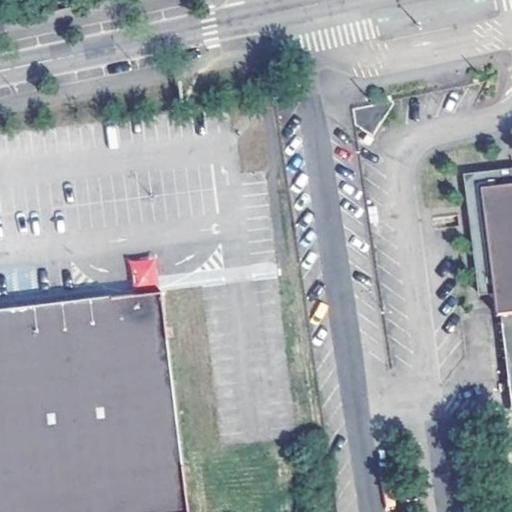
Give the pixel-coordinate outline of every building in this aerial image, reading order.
[(406,100),(394,101),(395,109),(399,113),(407,104),(406,100)] [(394,101),(353,108),(356,124),(368,136),(374,130),(380,135),(399,113),(395,109),(394,101)] [(478,185),(511,180),(511,167),(461,173),(476,293),(490,291),(478,185)] [(493,315),(500,314),(511,312),(511,180),(478,185),(490,291),(493,315)] [(155,257),(130,259),(133,291),(158,289),(155,257)] [(60,324),(0,333),(0,511),(177,511),(191,510),(159,289),(82,300),(85,321),(60,324)] [(0,311),(0,333),(60,324),(85,321),(82,300),(0,311)] [(511,429),(511,312),(500,314),(510,386),(500,387),(506,430),(511,429)]
